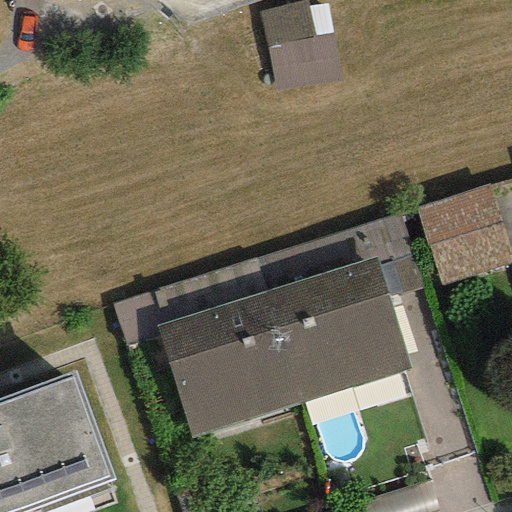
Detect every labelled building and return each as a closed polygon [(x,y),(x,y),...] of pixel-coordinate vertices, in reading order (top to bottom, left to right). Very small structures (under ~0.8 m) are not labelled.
[(272,95),(339,83),(325,5),(306,8),(305,5),(258,13),(272,95)] [(511,262),(491,189),(416,211),(438,290),(511,268),(511,262)] [(374,257),(263,291),(299,403),(409,368),(374,257)] [(189,437),(299,403),(263,291),(154,326),(189,437)] [(73,372),(0,399),(0,511),(84,511),(113,502),(105,482),(113,480),(73,372)]
